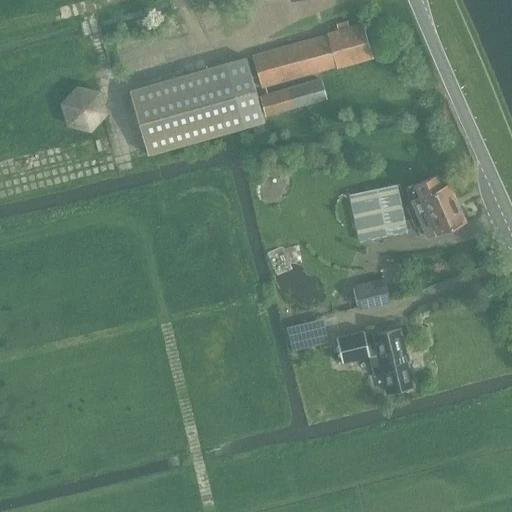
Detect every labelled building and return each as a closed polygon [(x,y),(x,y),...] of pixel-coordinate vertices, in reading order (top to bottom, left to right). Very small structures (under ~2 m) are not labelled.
[(349,29),(347,22),(335,25),(336,28),(332,29),(333,34),(252,57),(261,88),(370,57),(362,25),(349,29)] [(263,122),(245,58),(129,91),(147,155),(263,122)] [(319,80),(260,97),(265,116),(325,99),(319,80)] [(104,114),(98,93),(77,88),(62,105),(68,125),(90,130),(104,114)] [(448,185),(442,188),(440,188),(435,176),(414,185),(420,198),(410,201),(412,205),(406,207),(415,228),(421,225),(426,238),(464,222),(458,207),(460,206),(457,199),(455,200),(448,185)] [(359,243),(406,232),(396,185),(349,195),(359,243)] [(358,310),(389,303),(383,279),(352,287),(358,310)] [(405,353),(400,329),(372,335),(374,344),(367,346),(363,331),(335,338),(341,363),(368,357),(372,376),(381,374),(386,393),(413,386),(407,362),(410,362),(408,352),(405,353)]
